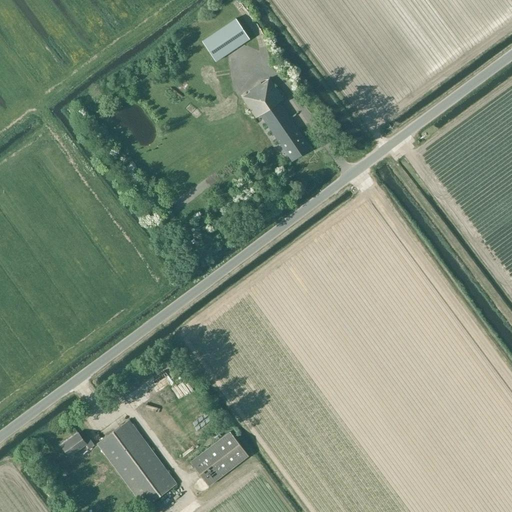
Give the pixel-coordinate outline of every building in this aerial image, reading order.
[(236,19),(201,42),(214,62),(249,39),(236,19)] [(291,160),(310,147),(279,103),(284,99),(270,78),(261,84),(261,82),(249,90),(249,91),(242,97),(256,118),(260,115),(291,160)] [(300,100),(293,102),(295,112),(302,110),(300,100)] [(144,508),(177,484),(130,419),(97,444),(144,508)] [(249,456),(230,431),(190,461),(209,486),(249,456)] [(79,433),(62,445),(70,457),(86,445),(88,447),(90,449),(95,446),(88,436),(83,439),(79,433)]
